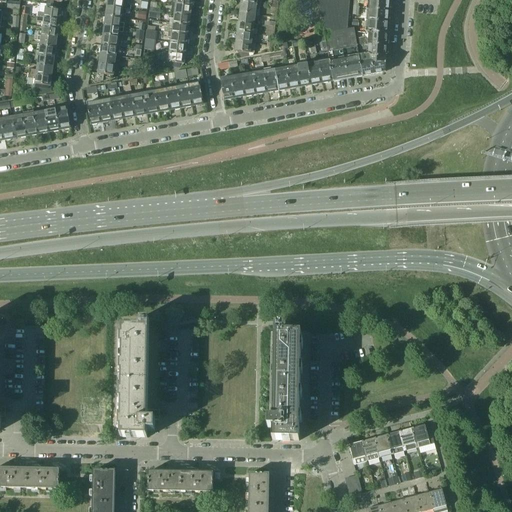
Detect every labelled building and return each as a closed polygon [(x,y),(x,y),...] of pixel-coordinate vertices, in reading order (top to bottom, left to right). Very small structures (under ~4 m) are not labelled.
[(123,0),(107,0),(107,4),(107,7),(126,10),(130,11),(131,7),(130,6),(122,5),(123,0)] [(359,57),(354,29),(347,30),(349,0),(318,0),(325,34),(324,34),(329,62),(332,81),(332,82),(362,77),(361,74),(359,57)] [(389,2),(369,0),(369,1),(369,2),(368,6),(369,7),(369,12),(389,13),(388,13),(389,8),(390,7),(390,3),(389,2)] [(19,10),(20,3),(8,2),(7,9),(19,10)] [(260,7),(241,4),(241,7),(240,8),(239,12),(240,13),(240,14),(255,16),(255,11),(259,11),(260,7)] [(191,14),(192,9),(191,8),(172,5),(171,15),(190,17),(190,14),(191,14)] [(22,7),(21,15),(28,16),(29,8),(22,7)] [(126,10),(107,7),(107,11),(105,11),(105,16),(106,16),(106,17),(120,19),(121,14),(125,15),(126,10)] [(60,11),(46,9),(45,14),(38,13),(37,17),(59,20),(59,17),(61,17),(61,12),(60,11)] [(140,11),(138,18),(145,20),(147,13),(140,11)] [(389,13),(369,12),(368,12),(368,13),(367,17),(368,18),(368,23),(387,24),(388,19),(389,19),(389,13)] [(255,16),(240,14),(239,15),(238,19),(239,20),(239,23),(257,26),(258,21),(254,21),(255,16)] [(190,17),(171,15),(170,19),(174,20),(173,25),(188,27),(188,26),(189,26),(190,21),(189,20),(190,17)] [(59,20),(37,17),(37,22),(44,23),(43,28),(58,30),(58,29),(59,29),(60,24),(59,24),(59,20)] [(120,19),(106,17),(106,18),(105,18),(104,23),(105,23),(104,26),(123,29),(124,25),(120,24),(120,19)] [(257,26),(239,23),(238,26),(237,27),(236,32),(237,32),(237,33),(252,35),(253,30),(257,30),(257,26)] [(387,24),(368,23),(367,24),(367,28),(367,29),(367,33),(387,35),(387,30),(388,30),(388,24),(387,24)] [(188,27),(173,25),(173,30),(165,29),(164,33),(168,34),(187,36),(187,33),(188,33),(189,28),(188,27)] [(123,29),(104,26),(104,30),(103,30),(102,35),(103,36),(118,38),(119,33),(123,34),(123,29)] [(273,37),(274,28),(267,27),(267,32),(266,37),(270,37),(270,42),(273,42),(273,37)] [(58,36),(59,31),(58,30),(43,28),(42,33),(35,32),(35,37),(56,39),(57,36),(58,36)] [(252,35),(237,33),(236,34),(236,39),(236,42),(255,45),(255,40),(251,40),(252,35)] [(387,47),(388,35),(387,35),(367,33),(366,33),(365,37),(358,39),(359,45),(387,47)] [(187,36),(168,34),(167,38),(172,39),(171,44),(186,46),(186,45),(187,45),(187,40),(187,39),(187,36)] [(118,38),(103,36),(103,37),(102,37),(101,42),(102,42),(102,46),(121,48),(121,44),(117,43),(118,38)] [(57,43),(56,43),(56,39),(35,37),(34,41),(41,42),(40,47),(55,49),(55,48),(56,48),(57,43)] [(255,45),(236,42),(236,46),(235,46),(234,51),(235,52),(238,53),(237,59),(249,57),(249,54),(254,55),(255,45)] [(186,52),(187,47),(186,46),(171,44),(170,49),(163,48),(163,52),(184,55),(185,52),(186,52)] [(387,47),(359,45),(361,57),(359,57),(361,74),(362,77),(383,73),(385,71),(387,47)] [(121,48),(102,46),(101,49),(100,49),(100,54),(101,55),(100,55),(115,57),(116,52),(120,53),(121,48)] [(55,49),(40,47),(40,52),(36,51),(35,56),(54,59),(54,55),(55,55),(56,50),(55,49)] [(185,59),(184,59),(184,55),(163,52),(161,62),(168,63),(183,65),(183,64),(184,64),(185,59)] [(288,58),(287,53),(261,57),(262,63),(288,58)] [(115,57),(100,55),(100,56),(99,56),(99,61),(100,61),(99,65),(118,67),(119,63),(115,62),(115,57)] [(54,59),(35,56),(34,60),(38,61),(38,66),(52,68),(54,67),(54,62),(53,62),(54,59)] [(325,63),(323,62),(320,63),(319,64),(318,64),(322,83),(323,84),(327,83),(328,82),(332,81),(329,62),(325,63)] [(180,70),(183,65),(168,63),(167,72),(180,70)] [(314,65),(312,64),(309,65),(308,66),(311,85),(312,86),(317,85),(317,84),(322,83),(318,64),(314,65)] [(118,67),(99,65),(99,68),(98,68),(97,73),(98,74),(113,76),(113,71),(117,72),(118,67)] [(52,68),(38,66),(37,71),(30,70),(29,75),(51,78),(52,74),(53,74),(53,69),(52,69),(52,68)] [(303,66),(302,66),(298,67),(297,67),(297,68),(300,87),(301,87),(301,88),(306,87),(306,86),(311,85),(308,66),(303,66)] [(297,68),(292,68),(291,68),(288,69),(287,69),(290,89),(291,90),(295,89),(295,88),(300,87),(297,68)] [(197,69),(186,71),(187,78),(198,76),(197,69)] [(281,70),(280,70),(277,71),(276,71),(279,91),(280,92),(284,91),(285,90),(290,89),(287,69),(281,70)] [(187,78),(186,71),(186,70),(174,73),(176,81),(187,79),(187,78)] [(276,71),(270,72),(269,72),(266,72),(265,73),(269,94),(273,93),(273,92),(279,91),(276,71)] [(259,74),(258,74),(255,74),(254,75),(257,95),(258,95),(262,95),(262,94),(268,93),(269,94),(265,73),(259,74)] [(52,81),(51,81),(51,78),(29,75),(29,79),(36,80),(35,85),(38,86),(50,87),(50,86),(51,86),(52,81)] [(248,76),(247,76),(244,76),(243,77),(242,77),(246,97),(247,97),(251,97),(252,95),(257,95),(254,75),(248,76)] [(238,78),(236,78),(233,78),(232,79),(231,79),(234,99),(235,98),(236,99),(240,99),(241,97),(246,97),(242,77),(238,78)] [(231,79),(227,80),(226,80),(222,80),(221,81),(220,81),(224,101),(224,100),(225,101),(230,101),(230,99),(234,99),(231,79)] [(197,85),(194,85),(193,86),(188,87),(192,106),(197,106),(202,106),(202,105),(203,104),(200,85),(198,85),(197,85)] [(51,93),(50,87),(38,86),(37,88),(35,96),(51,93)] [(186,87),(183,87),(182,88),(178,89),(181,108),(185,108),(186,108),(191,108),(191,107),(192,106),(188,87),(187,87),(186,87)] [(175,89),(171,89),(171,90),(166,91),(170,111),(174,110),(175,110),(179,110),(180,109),(181,108),(178,89),(176,89),(175,89)] [(164,91),(160,91),(159,92),(154,93),(158,113),(163,112),(164,113),(168,112),(169,111),(170,111),(166,91),(165,91),(164,91)] [(152,93),(149,94),(148,94),(143,95),(147,115),(152,114),(153,115),(157,114),(158,113),(154,93),(153,93),(152,93)] [(139,96),(137,96),(134,96),(133,97),(132,97),(136,117),(137,117),(141,117),(142,116),(147,115),(143,95),(139,96)] [(132,97),(127,98),(126,98),(123,98),(122,99),(121,99),(124,119),(125,119),(126,120),(130,119),(131,118),(136,117),(132,97)] [(116,100),(115,100),(112,100),(111,101),(110,101),(113,121),(114,121),(115,122),(119,121),(119,120),(124,119),(121,99),(116,100)] [(105,102),(104,102),(100,102),(99,103),(102,123),(103,123),(103,124),(108,123),(108,122),(113,121),(110,101),(105,102)] [(94,104),(93,104),(89,105),(88,105),(87,106),(91,125),(92,126),(97,125),(97,124),(102,123),(99,103),(94,104)] [(64,109),(61,110),(60,110),(56,111),(59,131),(64,130),(65,131),(69,130),(69,129),(70,129),(67,109),(66,109),(64,109)] [(54,111),(50,112),(49,112),(45,113),(49,133),(53,132),(54,133),(58,132),(58,131),(59,131),(56,111),(55,111),(54,111)] [(43,113),(39,114),(38,114),(34,115),(38,135),(42,134),(43,135),(47,134),(48,133),(49,133),(45,113),(44,113),(43,113)] [(32,115),(29,116),(28,116),(23,117),(27,137),(31,136),(32,137),(36,136),(37,135),(38,135),(34,115),(33,115),(32,115)] [(21,117),(17,118),(12,119),(16,139),(20,138),(21,139),(25,138),(26,137),(27,137),(23,117),(22,117),(21,117)] [(7,120),(6,120),(3,120),(2,121),(1,121),(5,141),(5,140),(6,141),(10,141),(11,139),(16,139),(12,119),(7,120)] [(118,331),(116,438),(147,439),(147,432),(155,432),(155,421),(147,421),(147,410),(145,410),(146,329),(122,328),(122,331),(118,331)] [(271,333),(269,419),(268,419),(267,429),(272,429),(272,441),(299,442),(299,424),(299,415),(301,334),(271,333)] [(425,426),(412,430),(415,445),(416,449),(419,449),(417,444),(428,441),(425,426)] [(412,430),(399,433),(403,448),(402,448),(403,453),(406,452),(405,447),(415,445),(412,430)] [(399,433),(386,436),(390,451),(389,451),(391,456),(394,455),(392,451),(402,448),(403,448),(399,433)] [(390,451),(386,436),(374,439),(378,454),(377,455),(378,459),(391,456),(389,451),(390,451)] [(378,454),(374,439),(361,443),(365,458),(364,458),(365,462),(378,459),(377,455),(378,454)] [(365,458),(361,443),(348,446),(353,466),(365,462),(364,458),(365,458)] [(26,470),(13,469),(8,469),(0,469),(0,489),(26,490),(26,470)] [(40,470),(34,470),(26,470),(26,490),(59,490),(59,470),(45,470),(40,470)] [(115,472),(93,471),(92,503),(100,504),(114,504),(115,490),(115,486),(115,472)] [(422,471),(414,473),(416,480),(424,478),(422,471)] [(180,473),(172,473),(167,473),(167,472),(162,472),(148,472),(148,492),(179,493),(180,473)] [(193,473),(180,473),(179,493),(212,494),(213,474),(199,473),(193,473)] [(269,475),(255,474),(249,474),(248,507),(255,507),(268,507),(269,493),(269,489),(269,475)] [(392,480),(387,481),(389,487),(399,485),(396,475),(391,476),(392,480)] [(409,475),(401,477),(403,484),(411,482),(409,475)] [(357,476),(345,479),(346,486),(359,483),(357,476)] [(359,483),(346,486),(348,492),(360,488),(359,483)] [(360,488),(348,492),(349,498),(362,494),(360,488)] [(437,492),(428,494),(433,510),(446,507),(442,490),(441,490),(441,488),(436,489),(437,492)] [(424,495),(416,497),(419,511),(426,511),(433,510),(428,494),(428,492),(424,493),(424,495)] [(412,498),(403,501),(406,511),(419,511),(416,497),(415,495),(411,496),(412,498)] [(399,502),(391,504),(392,511),(406,511),(403,501),(403,498),(399,499),(399,502)] [(387,505),(378,507),(379,511),(392,511),(391,504),(390,502),(386,503),(387,505)] [(114,511),(114,504),(100,504),(92,503),(92,511),(114,511)]
